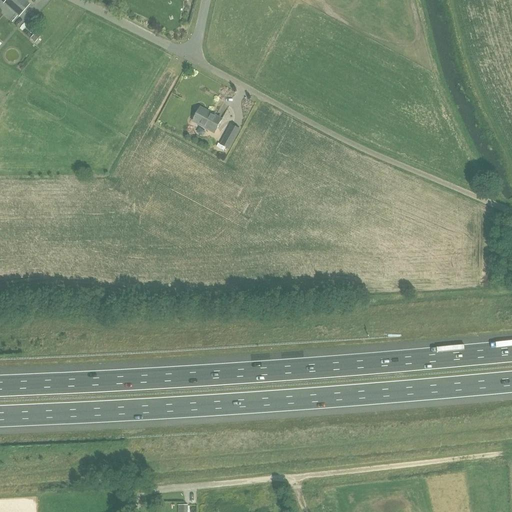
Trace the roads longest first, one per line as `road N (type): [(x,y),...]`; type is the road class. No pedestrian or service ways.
road 1 (motorway): [(511,351),(0,385)]
road 2 (motorway): [(0,416),(511,382)]
road 3 (unclassified): [(146,511),(153,490),(505,453)]
road 4 (unclassified): [(511,212),(402,167),(192,60)]
road 5 (unclassified): [(192,60),(73,0)]
